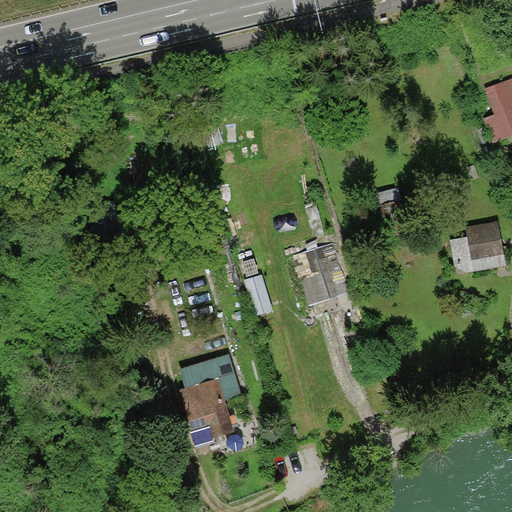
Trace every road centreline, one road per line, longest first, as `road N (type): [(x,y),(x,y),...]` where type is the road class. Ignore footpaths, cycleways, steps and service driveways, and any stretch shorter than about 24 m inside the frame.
road 1 (primary): [(0,56),(223,0)]
road 2 (track): [(328,469),(511,385)]
